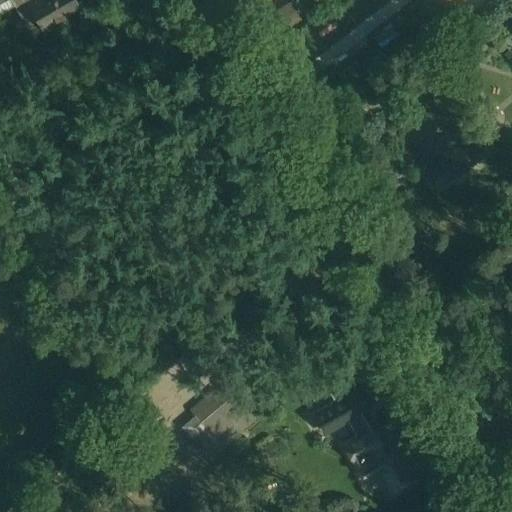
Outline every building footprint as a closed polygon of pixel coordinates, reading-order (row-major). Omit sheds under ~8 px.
[(0,0),(0,4),(6,0),(13,0),(34,34),(81,6),(77,0),(0,0)] [(421,16),(413,40),(421,43),(421,44),(425,45),(425,44),(437,48),(445,24),(421,16)] [(390,24),(373,37),(381,47),(398,34),(390,24)] [(258,401),(238,377),(220,393),(215,387),(189,409),(194,414),(181,426),(201,449),(214,437),(206,428),(231,406),(239,416),(258,401)] [(372,429),(370,430),(360,413),(369,408),(358,389),(315,413),(325,432),(348,420),(358,437),(344,445),(361,474),(377,465),(392,492),(414,479),(398,449),(383,458),(377,447),(381,445),(372,429)] [(381,496),(367,507),(371,511),(377,511),(387,504),(381,496)]
